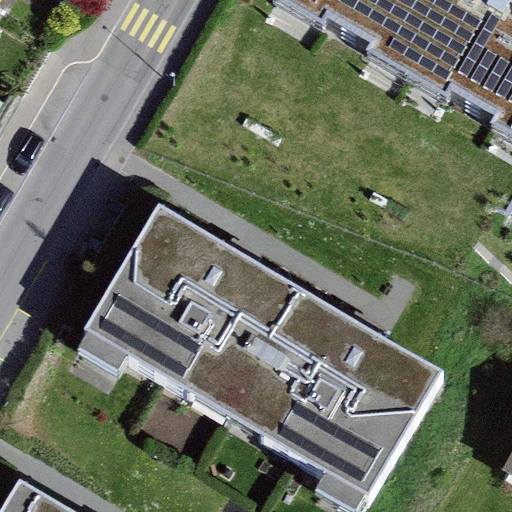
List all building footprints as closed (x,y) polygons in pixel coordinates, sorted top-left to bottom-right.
[(511,0),(281,0),(273,13),(511,160),(511,0)] [(80,329),(227,411),(290,298),(142,216),(80,329)] [(431,377),(290,298),(227,411),(369,489),(431,377)] [(511,474),(502,490),(511,496),(511,474)] [(41,511),(7,490),(0,501),(0,511),(41,511)]
